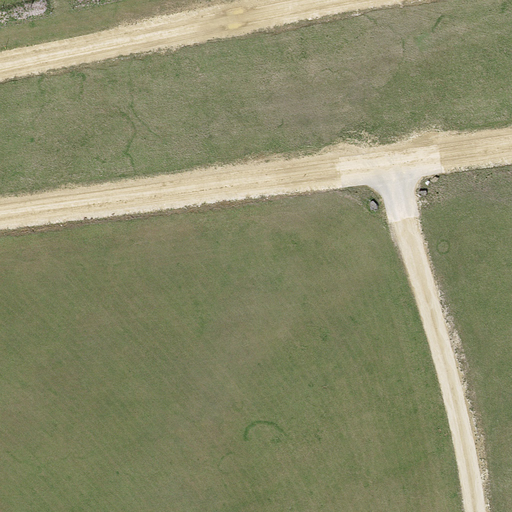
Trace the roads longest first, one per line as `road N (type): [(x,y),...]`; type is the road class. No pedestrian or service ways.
road 1 (track): [(511,139),(0,219)]
road 2 (track): [(478,511),(463,422),(391,161)]
road 3 (track): [(0,70),(342,0)]
